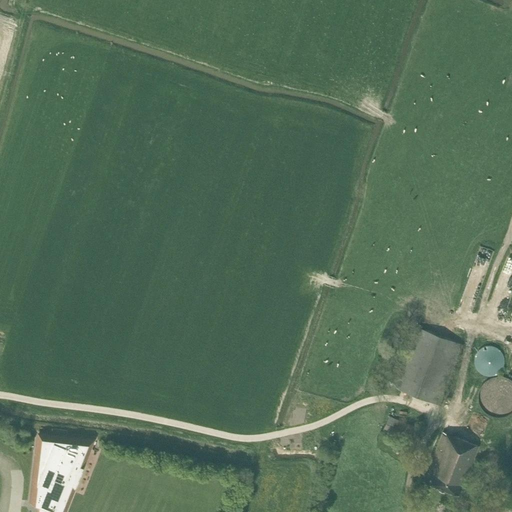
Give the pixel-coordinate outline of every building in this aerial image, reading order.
[(462,344),(416,326),(392,386),(438,404),(462,344)] [(488,346),(486,346),(484,347),(482,347),(481,348),(479,350),(478,351),(477,352),(476,354),(475,355),(475,356),(475,357),(474,359),(474,362),(474,364),(475,366),(476,368),(476,369),(479,372),(480,373),(482,374),(484,375),(485,375),(488,376),(490,376),(491,376),(493,375),(495,374),(497,373),(499,372),(500,371),(502,369),(503,367),(504,365),(504,364),(504,362),(504,360),(504,358),(504,357),(504,356),(503,354),(502,353),(502,352),(501,351),(500,351),(500,350),(497,348),(496,347),(494,346),(491,346),(489,346),(488,346)] [(491,416),(496,418),(499,418),(503,417),(506,417),(509,415),(511,413),(511,412),(511,380),(508,378),(505,377),(501,376),(497,376),(493,377),(490,378),(486,380),(483,383),(481,386),(479,389),(478,393),(478,396),(478,400),(479,404),(481,409),(484,412),(487,414),(491,416)] [(420,429),(389,415),(382,430),(414,443),(420,429)] [(478,445),(443,431),(423,481),(458,495),(478,445)] [(82,466),(90,447),(92,440),(39,434),(31,502),(35,504),(35,502),(39,504),(38,511),(63,511),(75,484),(76,485),(83,466),(82,466)]
